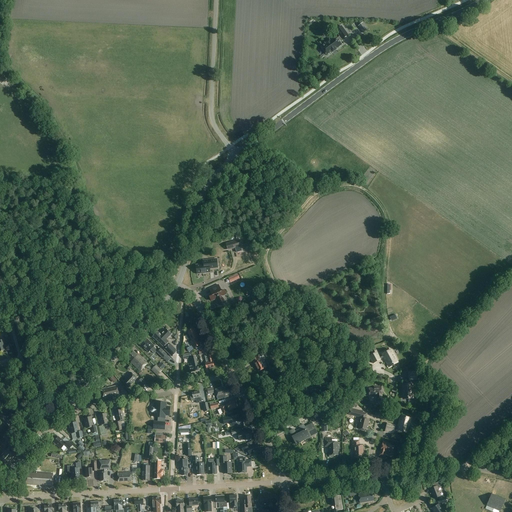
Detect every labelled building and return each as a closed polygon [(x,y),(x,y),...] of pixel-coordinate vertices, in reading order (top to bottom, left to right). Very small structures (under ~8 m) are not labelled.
[(364,22),(359,26),(362,31),(367,27),(364,22)] [(339,41),(341,39),(342,40),(348,35),(341,27),(335,31),(340,37),(337,39),(335,36),(329,41),(329,40),(325,43),(326,44),(321,48),(326,55),(331,51),(332,52),(336,49),(341,45),(339,41)] [(239,240),(226,244),(228,251),(235,249),(236,253),(242,251),(239,240)] [(217,259),(204,261),(204,265),(196,266),(197,274),(210,272),(210,269),(218,268),(217,259)] [(222,291),(219,285),(209,289),(212,296),(210,297),(212,301),(216,299),(218,304),(224,301),(222,296),(226,295),(224,290),(222,291)] [(193,328),(187,331),(188,334),(187,335),(189,339),(191,339),(191,340),(190,341),(194,348),(195,347),(200,345),(197,338),(198,337),(193,328)] [(158,332),(153,337),(164,347),(169,342),(166,339),(171,334),(166,329),(161,335),(158,332)] [(149,342),(146,339),(140,344),(149,352),(151,350),(154,354),(158,350),(154,347),(154,346),(149,341),(149,342)] [(168,347),(164,350),(171,357),(175,353),(176,352),(176,350),(170,344),(168,347)] [(163,358),(167,354),(161,348),(157,352),(163,358)] [(381,360),(381,359),(383,358),(388,368),(399,363),(391,349),(381,354),(382,356),(380,358),(377,352),(373,353),(371,348),(368,350),(371,355),(369,356),(373,364),(381,360)] [(139,357),(133,352),(128,357),(132,361),(131,362),(140,371),(148,363),(140,356),(139,357)] [(208,363),(205,363),(206,369),(215,367),(213,360),(211,353),(207,354),(207,355),(204,355),(206,361),(208,361),(208,363)] [(263,354),(257,357),(254,359),(257,363),(255,364),(259,372),(269,367),(263,354)] [(192,358),(194,366),(190,367),(191,372),(199,370),(198,364),(197,364),(196,357),(192,358)] [(158,376),(162,371),(156,365),(152,370),(158,376)] [(134,381),(137,378),(131,372),(125,379),(126,379),(124,381),(129,386),(134,381)] [(411,384),(410,380),(416,379),(416,372),(409,373),(410,384),(402,384),(403,399),(413,399),(412,384),(411,384)] [(143,387),(147,383),(142,378),(138,382),(143,387)] [(119,394),(117,386),(108,388),(102,389),(104,398),(115,395),(119,394)] [(381,392),(381,386),(374,387),(374,389),(371,389),(371,388),(369,388),(369,390),(369,395),(375,395),(375,396),(376,396),(376,401),(383,401),(382,392),(381,392)] [(224,387),(215,389),(217,397),(218,397),(218,399),(226,398),(226,394),(229,394),(228,388),(224,388),(224,387)] [(202,403),(201,397),(199,391),(192,393),(193,395),(190,396),(191,402),(197,401),(197,404),(202,403)] [(237,407),(234,400),(226,404),(226,405),(224,406),(220,407),(223,414),(227,412),(226,410),(228,409),(229,411),(237,407)] [(155,413),(154,417),(165,418),(166,416),(169,416),(170,407),(163,407),(164,403),(155,402),(155,407),(154,407),(153,407),(152,408),(151,408),(151,409),(151,410),(151,411),(151,412),(152,412),(152,413),(153,413),(155,413)] [(368,425),(370,419),(366,419),(367,413),(363,413),(363,411),(349,408),(348,415),(359,418),(359,420),(361,420),(359,425),(358,424),(357,425),(356,428),(357,429),(358,429),(366,431),(368,424),(368,425)] [(315,409),(301,416),(303,418),(315,412),(321,414),(322,411),(315,409)] [(117,432),(123,430),(121,421),(124,420),(122,410),(115,412),(118,422),(115,423),(117,432)] [(101,436),(107,435),(105,427),(104,425),(108,424),(106,414),(99,415),(102,425),(102,426),(99,427),(100,433),(101,436)] [(232,419),(231,416),(223,418),(224,425),(232,423),(233,427),(243,425),(242,417),(232,419)] [(387,424),(385,432),(393,433),(394,427),(398,428),(397,430),(407,433),(410,420),(406,419),(407,419),(406,418),(406,417),(401,416),(398,426),(387,424)] [(93,427),(91,417),(85,419),(87,429),(91,428),(93,434),(98,433),(96,426),(93,427)] [(443,419),(437,426),(443,431),(449,425),(443,419)] [(79,432),(76,422),(68,424),(70,430),(71,430),(72,434),(76,433),(78,439),(83,438),(82,431),(79,432)] [(164,430),(165,423),(154,422),(153,429),(164,430)] [(317,433),(312,423),(306,426),(305,424),(299,427),(300,429),(295,432),(294,429),(290,431),(296,444),(317,433)] [(240,433),(239,429),(231,431),(232,436),(238,434),(240,441),(250,438),(248,430),(240,433)] [(167,444),(167,436),(156,435),(155,443),(167,444)] [(66,444),(58,437),(54,442),(54,443),(54,444),(56,445),(57,445),(61,449),(64,446),(69,450),(72,446),(68,441),(66,444)] [(332,442),(332,439),(325,439),(325,446),(329,446),(329,455),(330,456),(330,457),(331,457),(332,457),(333,457),(333,456),(333,455),(338,455),(338,451),(339,451),(339,446),(338,446),(338,442),(332,442)] [(359,446),(359,441),(352,441),(352,447),(355,449),(355,458),(363,458),(363,451),(363,446),(359,446)] [(391,446),(390,445),(390,444),(383,442),(382,447),(381,447),(379,456),(385,457),(386,452),(388,453),(388,452),(392,453),(393,448),(394,448),(394,446),(392,446),(391,446)] [(248,447),(246,444),(241,446),(243,452),(247,450),(250,456),(260,451),(257,443),(253,445),(248,447)] [(12,458),(16,454),(9,447),(0,457),(0,459),(5,464),(11,457),(12,458)] [(199,463),(199,457),(194,458),(192,458),(192,464),(195,464),(196,475),(204,475),(203,463),(199,463)] [(227,463),(227,457),(220,457),(220,464),(223,464),(224,474),(232,473),(231,463),(227,463)] [(246,461),(246,458),(239,458),(239,462),(238,462),(239,473),(247,473),(247,467),(251,467),(251,461),(246,461)] [(209,464),(208,464),(209,474),(217,474),(216,466),(219,466),(219,459),(214,459),(209,460),(209,464)] [(105,472),(105,469),(110,469),(110,460),(99,461),(99,470),(102,470),(102,473),(100,473),(100,481),(107,481),(107,472),(105,472)] [(186,465),(186,460),(178,460),(178,468),(180,468),(181,474),(182,474),(182,476),(187,476),(187,474),(188,474),(188,465),(186,465)] [(163,479),(164,470),(161,470),(161,461),(155,461),(154,479),(160,479),(163,479)] [(73,466),(68,466),(68,473),(72,473),(73,479),(79,478),(79,469),(81,469),(81,462),(78,462),(78,463),(76,463),(76,468),(73,469),(73,466)] [(93,477),(93,471),(97,471),(96,463),(93,463),(92,463),(92,468),(85,469),(85,470),(84,470),(84,472),(85,472),(86,472),(86,478),(93,477)] [(53,474),(31,472),(31,474),(27,473),(26,484),(40,485),(40,487),(52,488),(53,474)] [(118,482),(132,481),(132,473),(118,473),(118,482)] [(434,498),(441,496),(438,488),(441,486),(439,482),(433,484),(434,487),(430,488),(434,498)] [(364,494),(364,492),(358,493),(360,504),(373,501),(372,493),(364,494)] [(500,511),(506,500),(492,494),(487,506),(500,511)] [(272,496),(272,495),(263,496),(260,496),(260,504),(269,504),(269,503),(276,502),(275,496),(272,496)] [(337,495),(330,496),(332,506),(335,506),(336,511),(343,510),(342,501),(338,501),(337,495)] [(224,496),(215,497),(216,503),(219,503),(219,508),(220,508),(227,508),(226,502),(224,502),(224,496)] [(241,511),(248,511),(248,508),(251,508),(250,497),(244,497),(244,505),(241,506),(241,511)] [(153,511),(160,511),(160,504),(161,504),(161,498),(152,498),(153,504),(153,511)] [(143,506),(143,499),(134,500),(135,505),(138,505),(138,511),(139,511),(142,511),(142,506),(143,506)] [(177,508),(176,509),(175,511),(183,511),(183,507),(184,507),(183,506),(184,506),(185,506),(185,504),(184,504),(183,504),(183,501),(181,501),(180,501),(179,500),(179,499),(178,500),(177,500),(177,501),(176,501),(177,508)] [(186,511),(192,511),(191,506),(198,506),(197,499),(189,499),(189,506),(186,506),(186,511)] [(122,500),(114,501),(115,511),(116,511),(124,511),(124,510),(122,510),(122,500)] [(88,508),(86,509),(86,511),(96,511),(95,511),(95,508),(97,508),(98,508),(98,502),(91,503),(91,508),(88,508)] [(444,511),(439,503),(432,508),(434,511),(444,511)]
